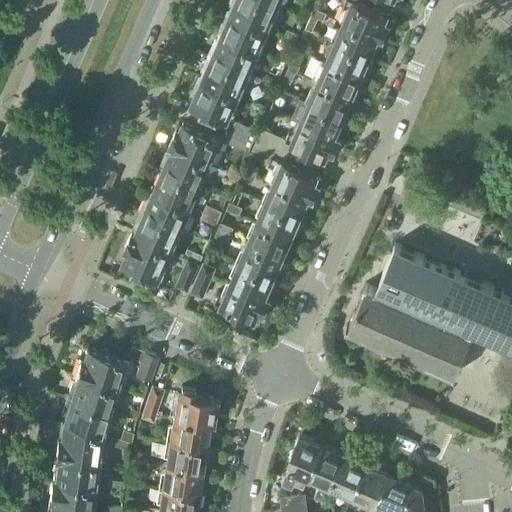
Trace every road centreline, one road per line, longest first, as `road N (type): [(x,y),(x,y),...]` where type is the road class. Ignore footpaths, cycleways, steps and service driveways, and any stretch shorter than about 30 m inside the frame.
road 1 (residential): [(279,377),(447,0)]
road 2 (secondary): [(37,271),(154,0)]
road 3 (secondary): [(98,0),(0,229)]
road 4 (residential): [(476,461),(279,377)]
road 5 (unclassified): [(169,329),(37,271)]
road 6 (residential): [(279,377),(242,470),(236,511)]
road 7 (secondary): [(0,389),(37,271)]
road 8 (residential): [(279,377),(169,329)]
